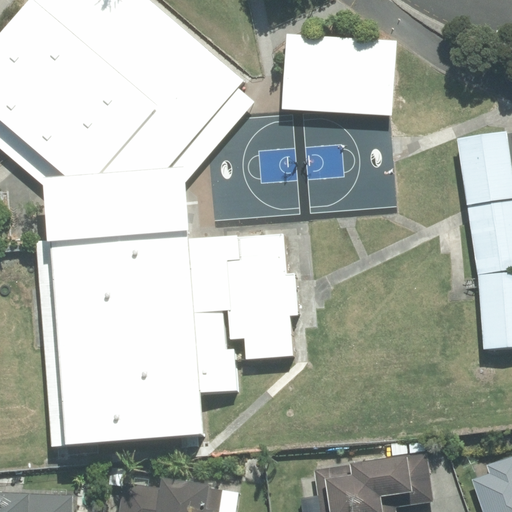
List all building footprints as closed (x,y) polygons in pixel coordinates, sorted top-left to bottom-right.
[(164,173),(242,84),(147,0),(31,0),(0,36),(0,122),(65,180),(44,182),(63,448),(203,438),(200,395),(238,392),(235,350),(226,351),(223,312),(229,312),(231,340),(247,339),(248,360),(293,356),(290,316),(298,316),(295,276),(286,276),(284,236),(189,243),(184,172),(164,173)] [(283,110),(394,116),(398,41),(287,34),(283,110)] [(511,159),(508,132),(458,140),(468,206),(511,200),(511,159)] [(511,200),(468,208),(479,276),(511,270),(511,200)] [(382,274),(359,275),(363,355),(442,352),(439,291),(452,291),(450,257),(381,260),(382,274)] [(511,349),(511,274),(480,277),(485,351),(511,349)] [(332,339),(333,300),(314,299),(313,338),(332,339)] [(331,395),(331,355),(314,354),(314,395),(331,395)] [(424,441),(410,442),(411,452),(424,450),(424,441)] [(407,454),(406,443),(391,445),(392,455),(407,454)] [(396,511),(396,508),(435,502),(428,455),(315,471),(319,497),(301,499),(303,511),(396,511)] [(473,480),(483,511),(511,511),(511,457),(489,465),(491,474),(473,480)] [(220,511),(223,493),(209,491),(210,488),(162,481),(161,489),(124,484),(120,511),(220,511)] [(0,511),(73,511),(74,497),(0,493),(0,511)]
